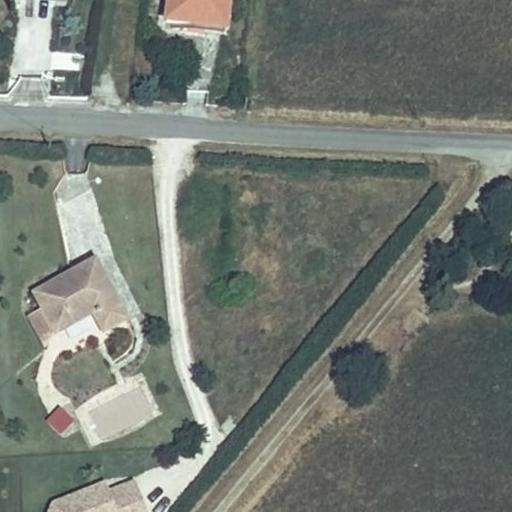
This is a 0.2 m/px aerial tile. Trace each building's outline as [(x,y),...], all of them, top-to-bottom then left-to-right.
[(169,0),(168,20),(225,24),(228,0),(169,0)] [(27,14),(21,72),(50,76),(56,17),(27,14)] [(99,262),(39,296),(45,306),(58,331),(99,308),(111,330),(131,319),(99,262)] [(58,331),(45,306),(30,313),(47,345),(58,331)] [(139,383),(83,405),(96,439),(152,417),(139,383)] [(60,408),(46,422),(60,436),(74,421),(60,408)] [(53,504),(49,511),(142,511),(133,486),(107,494),(103,485),(53,504)]
